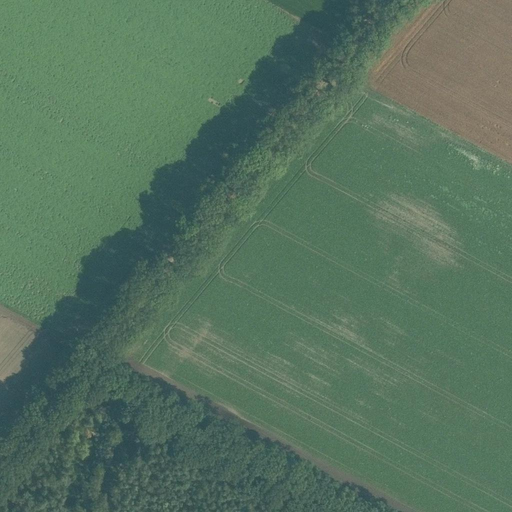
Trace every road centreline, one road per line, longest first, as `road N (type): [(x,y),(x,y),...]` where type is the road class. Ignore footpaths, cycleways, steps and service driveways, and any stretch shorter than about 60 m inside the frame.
road 1 (track): [(0,457),(389,0)]
road 2 (track): [(357,511),(83,360)]
